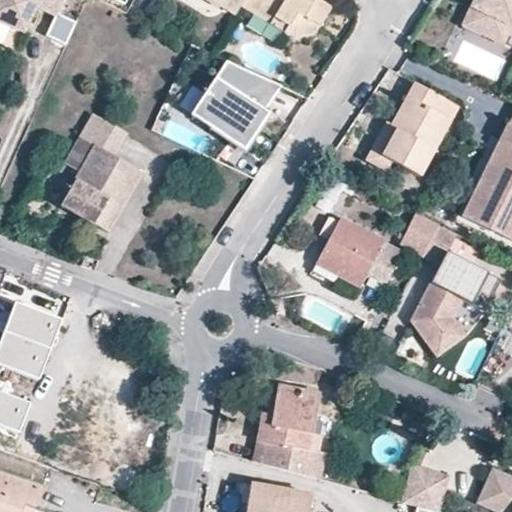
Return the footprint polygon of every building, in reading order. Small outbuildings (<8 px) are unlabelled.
[(57,12),(62,0),(0,0),(0,24),(13,30),(22,34),(34,9),(54,17),(57,12)] [(223,0),(220,5),(236,14),(240,8),(244,0),(186,0),(187,0),(223,0)] [(317,0),(244,0),(240,8),(270,26),(275,17),(291,25),(285,35),(296,38),(317,33),(331,8),(317,0)] [(511,36),(511,0),(473,0),(470,8),(491,17),(482,36),(503,45),(507,34),(511,36)] [(491,17),(470,8),(462,27),(482,36),(491,17)] [(74,20),(57,12),(54,17),(46,34),(64,42),(74,20)] [(270,26),(285,35),(291,25),(275,17),(270,26)] [(0,44),(5,47),(13,30),(0,24),(0,44)] [(277,91),(227,61),(192,118),(243,148),(277,91)] [(457,107),(414,84),(390,126),(386,123),(365,163),(383,173),(389,161),(420,178),(457,107)] [(81,138),(112,155),(125,133),(95,115),(81,138)] [(511,116),(508,124),(507,124),(461,218),(511,243),(511,116)] [(108,231),(142,173),(112,155),(81,138),(66,164),(81,173),(69,193),(62,189),(55,200),(108,231)] [(437,223),(410,209),(395,240),(422,253),(437,223)] [(339,220),(314,267),(336,278),(359,290),(367,277),(385,286),(402,252),(339,220)] [(437,223),(422,253),(440,262),(412,318),(430,340),(456,320),(452,315),(461,297),(484,308),(500,276),(446,250),(455,232),(437,223)] [(336,278),(314,267),(310,275),(332,286),(336,278)] [(63,324),(16,306),(0,347),(0,368),(40,384),(63,324)] [(456,320),(430,340),(439,353),(465,332),(456,320)] [(66,380),(47,443),(58,446),(50,470),(130,494),(136,473),(89,459),(109,392),(66,380)] [(312,428),(318,395),(278,388),(273,416),(270,428),(259,426),(256,442),(265,444),(261,465),(323,482),(328,453),(318,451),(322,430),(312,428)] [(31,407),(0,395),(0,429),(19,437),(31,407)] [(270,428),(273,416),(261,414),(259,426),(270,428)] [(261,465),(265,444),(256,442),(252,462),(261,465)] [(436,511),(447,477),(412,467),(402,504),(415,507),(432,511),(436,511)] [(34,511),(42,488),(0,473),(0,511),(34,511)] [(511,511),(511,486),(497,480),(487,502),(509,511),(511,511)] [(250,485),(246,507),(253,508),(252,511),(307,511),(310,497),(250,485)]
